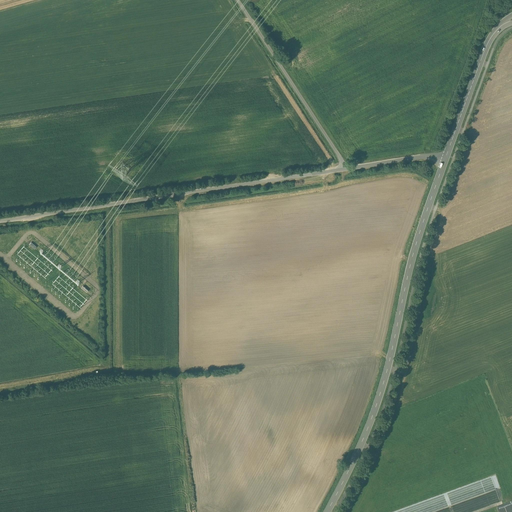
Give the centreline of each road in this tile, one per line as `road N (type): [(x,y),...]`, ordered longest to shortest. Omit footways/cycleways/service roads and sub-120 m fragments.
road 1 (tertiary): [(444,161),(413,251),(384,379),(326,511)]
road 2 (unclassified): [(0,220),(344,168)]
road 3 (unclassified): [(344,168),(234,0)]
road 4 (tertiary): [(511,20),(487,42),(444,161)]
